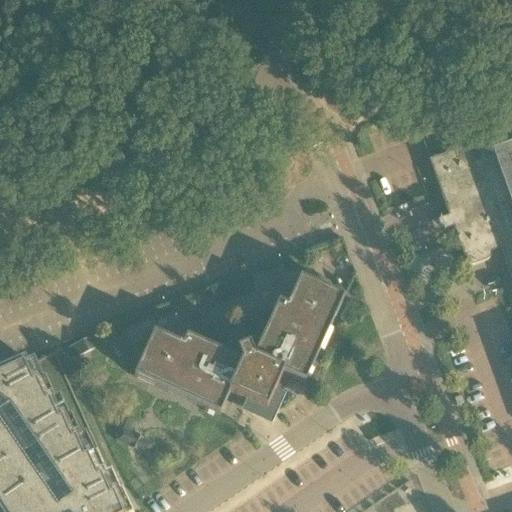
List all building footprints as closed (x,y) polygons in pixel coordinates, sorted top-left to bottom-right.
[(511,136),(510,133),(429,162),(467,269),(486,262),(488,261),(490,259),(490,254),(501,250),(511,281),(511,136)] [(249,277),(228,285),(234,302),(255,294),(249,277)] [(271,401),(283,375),(305,385),(344,299),(300,280),(287,308),(278,304),(253,359),(249,347),(237,352),(241,364),(186,339),(182,348),(154,335),(134,378),(220,417),(230,395),(256,406),(266,410),(271,401)] [(192,311),(186,326),(202,334),(208,318),(192,311)] [(77,358),(94,351),(89,340),(72,348),(77,358)] [(125,511),(55,356),(0,380),(0,511),(125,511)] [(148,457),(153,446),(122,431),(117,442),(148,457)]
